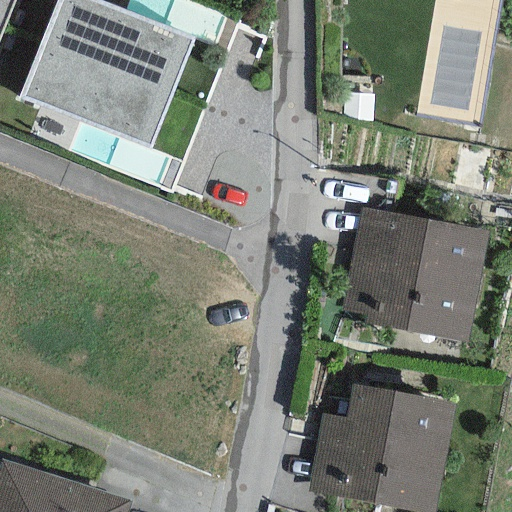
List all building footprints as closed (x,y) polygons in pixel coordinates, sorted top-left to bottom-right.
[(191,41),(85,0),(56,0),(39,45),(170,95),(191,41)] [(150,146),(170,95),(39,45),(19,96),(150,146)] [(487,233),(360,208),(339,313),(364,318),(363,325),(465,345),(487,233)] [(434,511),(454,403),(350,385),(344,418),(321,414),(307,492),(417,511),(434,511)] [(0,460),(0,511),(127,511),(131,502),(0,460)]
